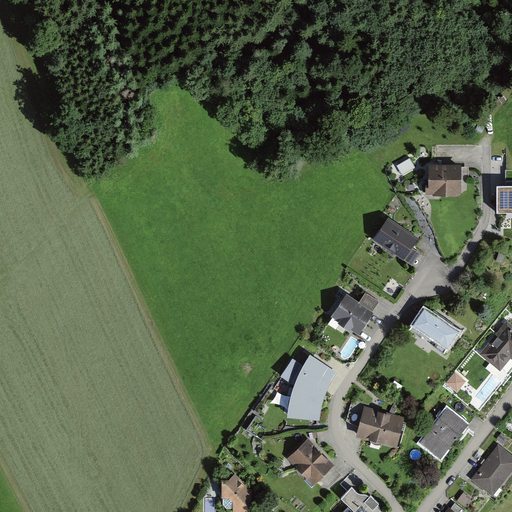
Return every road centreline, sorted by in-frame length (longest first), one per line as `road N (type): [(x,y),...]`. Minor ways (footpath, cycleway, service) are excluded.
road 1 (residential): [(488,145),(486,213),(465,261),(405,302),(335,405),(345,455),(400,511)]
road 2 (residential): [(511,395),(423,511)]
